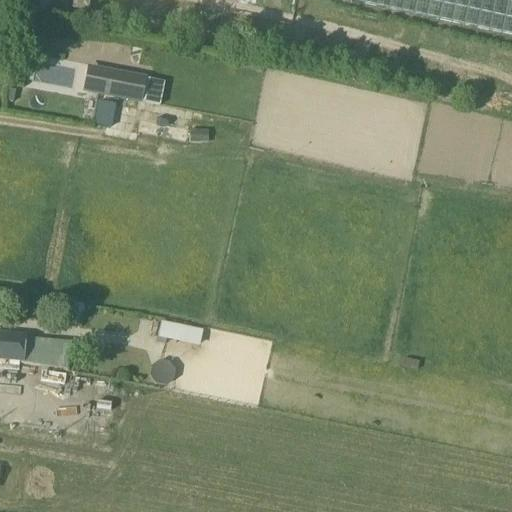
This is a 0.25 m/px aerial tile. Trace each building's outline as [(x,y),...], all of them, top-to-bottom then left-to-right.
[(51,0),(0,0),(0,10),(7,11),(49,17),(51,0)] [(73,0),(72,9),(88,12),(90,0),(73,0)] [(511,0),(333,0),(511,38),(511,0)] [(147,78),(88,66),(83,93),(142,105),(147,78)] [(55,77),(56,71),(48,70),(47,82),(69,85),(70,79),(55,77)] [(147,78),(142,105),(160,108),(165,81),(147,78)] [(190,130),(190,134),(190,143),(207,143),(208,130),(190,130)] [(74,304),(70,324),(79,326),(84,306),(74,304)] [(166,321),(163,337),(190,342),(193,326),(166,321)] [(26,336),(0,333),(0,362),(68,371),(72,343),(26,339),(26,336)] [(403,358),(401,367),(417,371),(419,361),(403,358)] [(152,369),(150,378),(156,385),(165,387),(172,381),(174,372),(168,365),(159,363),(152,369)] [(6,424),(3,441),(34,446),(36,431),(66,436),(72,404),(22,395),(17,426),(6,424)] [(130,410),(106,406),(100,442),(124,446),(130,410)] [(158,415),(130,410),(124,446),(151,451),(158,415)] [(181,419),(158,415),(151,451),(175,455),(181,419)] [(21,460),(0,456),(0,480),(3,481),(0,501),(4,501),(3,504),(16,506),(17,503),(48,508),(53,479),(18,474),(21,460)] [(260,511),(262,499),(263,499),(263,496),(261,496),(261,497),(246,494),(247,488),(226,485),(225,490),(210,488),(210,487),(208,487),(208,489),(204,511),(260,511)]
